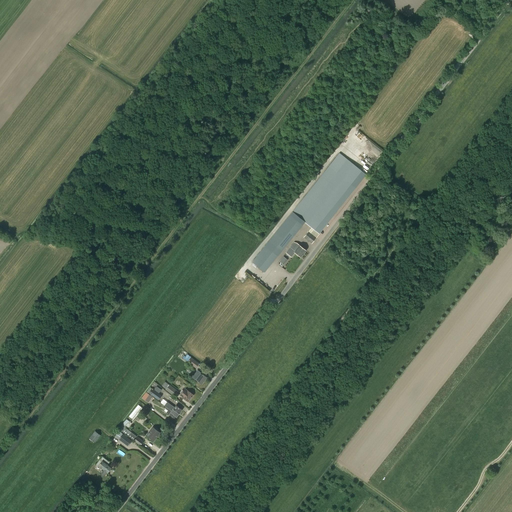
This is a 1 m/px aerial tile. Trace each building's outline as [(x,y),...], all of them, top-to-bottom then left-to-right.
[(339,153),(292,212),(319,234),(356,187),(366,175),(339,153)] [(269,241),(265,246),(252,262),(265,272),(281,251),(282,251),(302,225),(290,215),(269,241)] [(311,243),(316,237),(308,231),(304,237),(311,243)] [(291,257),(295,252),(301,257),(306,250),(296,243),(291,249),(290,248),(286,253),(291,257)] [(183,359),(186,361),(191,356),(187,353),(183,359)] [(196,368),(199,363),(191,357),(187,362),(196,368)] [(197,370),(192,377),(202,384),(207,377),(197,370)] [(174,396),(178,391),(169,384),(165,390),(174,396)] [(156,392),(152,388),(148,393),(159,400),(162,396),(159,393),(161,391),(158,389),(156,392)] [(184,388),(179,395),(188,402),(193,395),(184,388)] [(146,392),(142,398),(148,403),(153,397),(146,392)] [(174,407),(167,402),(164,405),(166,407),(174,413),(176,414),(177,413),(178,415),(182,410),(176,405),(174,407)] [(129,416),(132,419),(133,420),(143,408),(141,407),(138,404),(129,416)] [(174,413),(166,407),(165,409),(168,411),(166,412),(175,419),(178,415),(177,413),(176,414),(174,413)] [(143,415),(140,419),(137,416),(135,418),(142,424),(147,418),(143,415)] [(126,419),(119,429),(122,432),(133,440),(137,436),(125,427),(126,427),(125,426),(125,425),(128,427),(132,423),(126,419)] [(152,427),(146,435),(153,441),(160,433),(152,427)] [(95,431),(89,438),(95,443),(101,435),(95,431)] [(119,431),(115,436),(119,439),(118,439),(128,446),(132,441),(123,433),(119,431)] [(137,437),(134,441),(140,445),(143,441),(137,437)] [(111,468),(112,467),(106,462),(107,460),(103,457),(101,458),(96,464),(101,468),(104,471),(101,474),(104,476),(106,473),(107,473),(111,468)]
